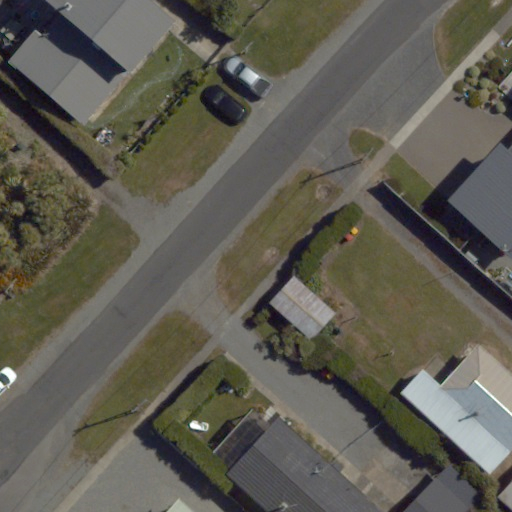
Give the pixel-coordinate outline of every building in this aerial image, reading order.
[(164,95),(75,18),(0,103),(0,133),(75,198),(164,95)] [(511,251),(511,237),(467,199),(439,233),(490,277),(511,251)] [(334,315),(288,278),(263,308),(309,345),(334,315)] [(511,511),(511,493),(433,424),(391,471),(437,511),(511,511)] [(288,511),(265,491),(246,511),(288,511)]
